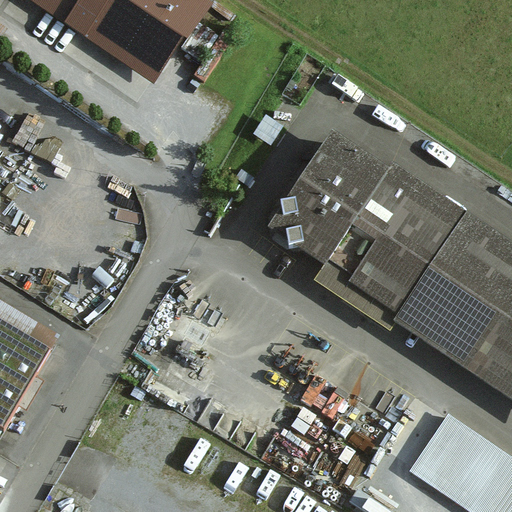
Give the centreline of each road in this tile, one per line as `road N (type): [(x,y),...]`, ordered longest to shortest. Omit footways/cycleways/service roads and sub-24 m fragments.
road 1 (unknown): [(450,511),(413,465),(426,406),(422,372),(168,247),(182,206),(149,150),(0,68)]
road 2 (track): [(511,179),(244,0)]
road 3 (unknown): [(0,282),(110,348)]
